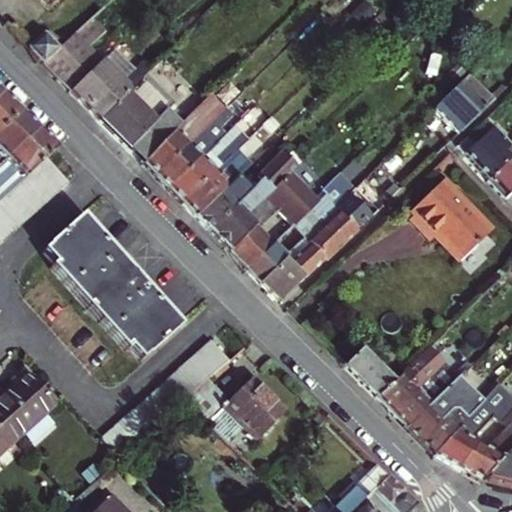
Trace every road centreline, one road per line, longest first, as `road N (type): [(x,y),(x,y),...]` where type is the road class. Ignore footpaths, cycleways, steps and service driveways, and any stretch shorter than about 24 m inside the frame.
road 1 (residential): [(23,321),(109,415),(238,298)]
road 2 (residential): [(238,298),(442,503)]
road 3 (residential): [(108,168),(238,298)]
road 4 (residential): [(0,62),(108,168)]
road 5 (residential): [(108,168),(0,268)]
